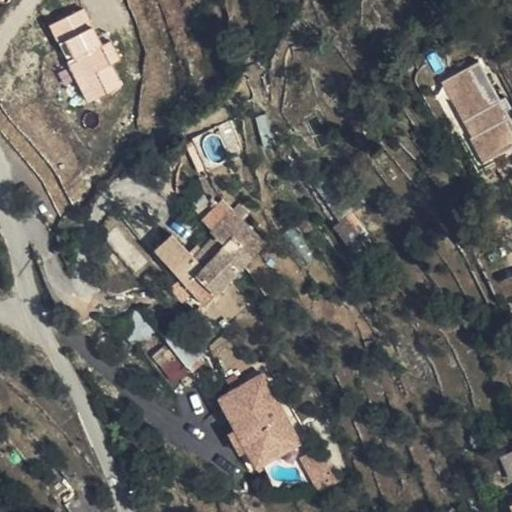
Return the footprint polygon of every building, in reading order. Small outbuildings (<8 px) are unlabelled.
[(49,31),(59,50),(65,47),(73,64),(67,67),(88,108),(121,91),(109,70),(118,65),(108,46),(99,50),(96,43),(82,15),(49,31)] [(108,46),(104,38),(96,43),(99,50),(108,46)] [(73,64),(65,47),(59,50),(67,67),(73,64)] [(88,108),(67,67),(54,74),(74,115),(88,108)] [(478,138),(468,142),(458,148),(473,180),(497,167),(493,161),(511,150),(511,134),(479,68),(446,84),(466,122),(471,122),(478,138)] [(439,87),(468,142),(478,138),(471,122),(466,122),(446,84),(439,87)] [(163,237),(146,256),(197,303),(253,243),(224,216),(202,240),(206,243),(189,262),(163,237)] [(135,351),(151,337),(129,313),(114,328),(135,351)] [(180,321),(158,339),(187,377),(210,356),(180,321)] [(220,420),(172,360),(158,371),(206,431),(220,420)] [(260,378),(213,402),(229,432),(240,453),(250,472),(296,448),(260,378)] [(222,436),(233,456),(240,453),(229,432),(222,436)] [(507,476),(511,474),(511,451),(500,456),(507,476)] [(511,511),(511,502),(500,507),(502,511),(511,511)]
